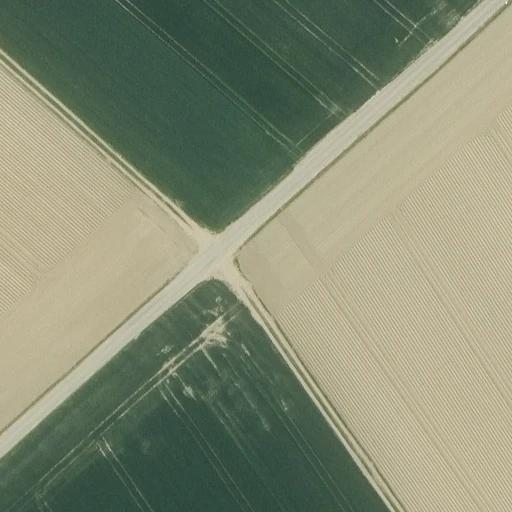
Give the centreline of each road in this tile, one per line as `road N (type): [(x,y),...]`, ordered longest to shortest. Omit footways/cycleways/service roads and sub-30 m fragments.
road 1 (unclassified): [(498,0),(0,449)]
road 2 (track): [(399,511),(219,254),(0,63)]
